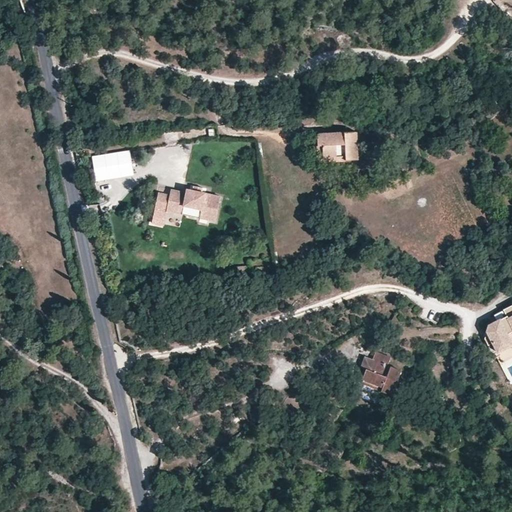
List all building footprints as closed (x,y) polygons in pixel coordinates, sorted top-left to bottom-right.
[(164,133),(164,144),(178,143),(178,132),(164,133)] [(358,159),(356,132),(317,134),(317,146),(322,145),(322,157),(345,156),(345,160),(358,159)] [(322,157),(322,145),(317,146),(318,161),(345,160),(345,156),(322,157)] [(192,191),(186,189),(186,193),(171,189),(169,195),(158,193),(155,209),(166,211),(167,206),(182,210),(183,206),(217,213),(221,196),(202,193),(192,191)] [(216,222),(217,213),(183,206),(182,210),(167,206),(166,211),(216,222)] [(247,280),(246,266),(236,266),(238,281),(247,280)] [(511,304),(503,309),(506,316),(488,325),(484,339),(488,346),(492,343),(497,352),(511,344),(511,343),(507,334),(511,331),(511,304)] [(511,344),(497,352),(502,363),(511,357),(511,344)] [(387,365),(390,357),(375,351),(372,360),(365,357),(361,367),(366,368),(362,379),(382,387),(381,390),(392,394),(401,370),(387,365)] [(474,375),(471,358),(462,359),(465,377),(474,375)] [(382,387),(362,379),(361,382),(381,390),(382,387)]
